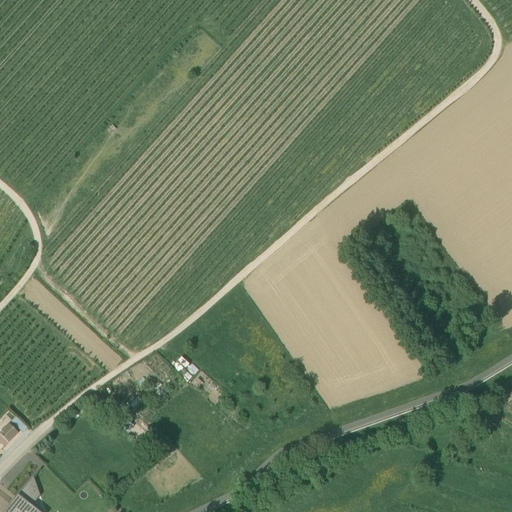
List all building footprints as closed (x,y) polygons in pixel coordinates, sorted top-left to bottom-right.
[(95,395),(90,399),(89,399),(86,402),(95,412),(98,409),(97,407),(102,402),(95,395)] [(82,408),(63,425),(68,429),(86,412),(82,408)] [(110,409),(102,418),(117,430),(125,421),(121,417),(120,418),(110,409)] [(27,430),(15,419),(11,424),(22,434),(27,430)] [(133,427),(125,421),(119,428),(127,434),(133,427)] [(18,435),(8,425),(0,434),(0,444),(4,448),(18,435)] [(42,511),(34,505),(40,497),(33,478),(5,511),(42,511)]
